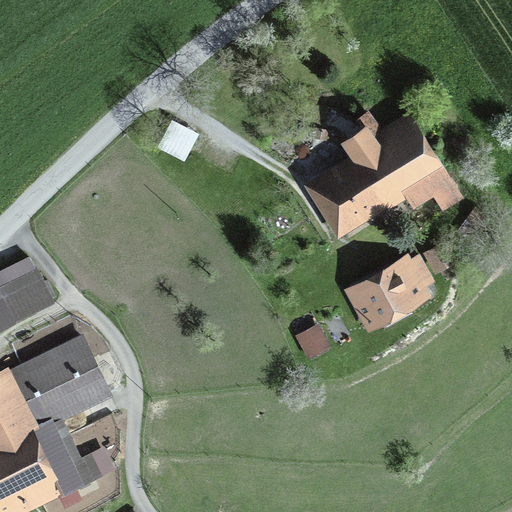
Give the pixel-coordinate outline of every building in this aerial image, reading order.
[(403,182),(415,202),(433,190),(442,206),(460,193),(410,113),(379,132),(367,115),(359,120),(366,128),(348,141),(361,160),(320,186),(341,221),(403,182)] [(184,160),(199,132),(166,115),(152,143),(184,160)] [(447,240),(427,251),(437,268),(456,257),(447,240)] [(417,255),(352,291),(369,321),(406,300),(408,305),(427,294),(422,285),(431,280),(417,255)] [(0,327),(53,301),(37,269),(0,286),(0,327)] [(300,339),(309,355),(328,345),(320,329),(300,339)] [(0,511),(19,511),(102,473),(93,452),(81,457),(62,416),(110,393),(81,336),(0,374),(0,511)]
